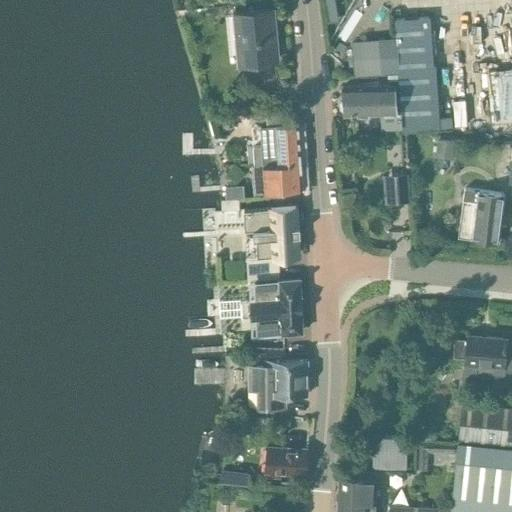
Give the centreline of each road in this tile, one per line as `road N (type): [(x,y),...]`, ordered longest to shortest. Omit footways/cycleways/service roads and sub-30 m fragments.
road 1 (unclassified): [(325,263),(304,0)]
road 2 (unclassified): [(319,511),(329,361),(325,263)]
road 3 (residential): [(511,283),(325,263)]
